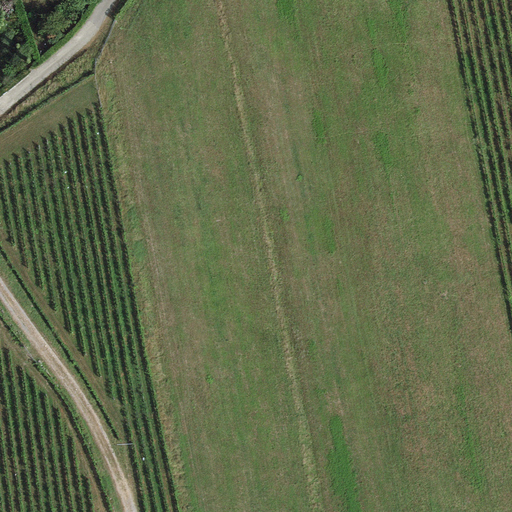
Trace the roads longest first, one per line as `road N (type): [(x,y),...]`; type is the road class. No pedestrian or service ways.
road 1 (track): [(0,285),(123,480),(131,511)]
road 2 (unclassified): [(110,0),(58,78),(0,124)]
